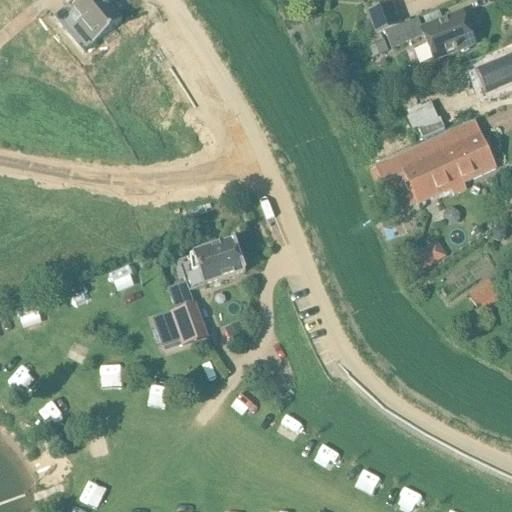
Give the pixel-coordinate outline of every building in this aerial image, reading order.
[(121,24),(101,0),(78,0),(56,19),(85,54),(121,24)] [(365,14),(374,37),(401,26),(393,4),(365,14)] [(269,12),(278,37),(290,33),(280,8),(269,12)] [(401,28),(401,26),(374,37),(374,38),(384,35),(391,52),(424,39),(433,62),(474,46),(462,16),(423,32),(418,21),(401,28)] [(511,58),(475,74),(485,98),(511,86),(511,58)] [(475,127),(378,172),(385,187),(405,177),(418,205),(494,170),(475,127)] [(452,212),(446,214),(444,218),(445,224),(450,227),(455,226),(459,221),(457,215),(452,212)] [(189,294),(245,274),(234,244),(178,264),(186,287),(189,294)] [(409,261),(418,276),(435,265),(426,251),(409,261)] [(112,273),(116,289),(133,286),(130,270),(112,273)] [(505,305),(489,281),(468,296),(485,320),(505,305)] [(207,340),(189,294),(186,287),(168,294),(176,314),(153,323),(164,350),(181,344),(183,349),(207,340)] [(72,341),(64,359),(84,368),(92,350),(72,341)] [(8,382),(22,396),(36,381),(23,368),(8,382)] [(153,386),(149,403),(162,407),(167,390),(153,386)] [(62,399),(44,406),(50,423),(68,417),(62,399)] [(92,478),(83,497),(100,504),(108,486),(92,478)]
